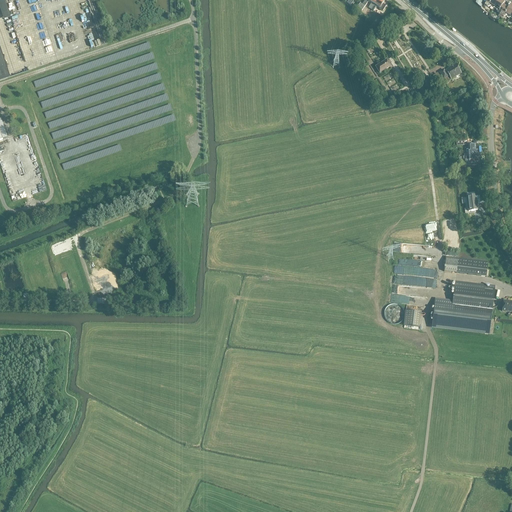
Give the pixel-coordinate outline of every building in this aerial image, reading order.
[(0,0),(0,6),(4,19),(11,17),(5,0),(0,0)] [(362,11),(368,1),(366,0),(365,0),(362,5),(359,9),(362,11)] [(386,6),(383,4),(384,1),(382,0),(376,0),(371,10),(373,11),(376,7),(380,9),(379,9),(383,11),(386,6)] [(494,8),(499,0),(487,0),(484,7),(485,8),(486,6),(488,7),(491,7),(494,8)] [(500,17),(506,6),(503,5),(505,2),(502,0),(499,0),(494,8),(497,10),(498,13),(500,14),(499,16),(500,17)] [(510,18),(511,14),(511,5),(509,8),(506,6),(500,17),(501,17),(502,16),(504,17),(507,16),(510,18)] [(0,80),(9,78),(0,53),(0,80)] [(389,67),(386,61),(387,60),(375,67),(379,73),(391,66),(389,67)] [(461,73),(455,65),(446,71),(451,79),(461,73)] [(450,80),(444,70),(444,69),(439,72),(445,83),(446,83),(450,80)] [(442,82),(437,74),(437,75),(436,74),(434,76),(434,77),(438,84),(442,82)] [(466,150),(467,156),(478,155),(477,149),(476,149),(475,144),(468,145),(469,150),(466,150)] [(459,160),(466,159),(466,167),(478,166),(477,163),(476,163),(476,162),(478,161),(478,155),(467,156),(459,157),(459,160)] [(468,212),(477,210),(476,196),(467,197),(468,212)] [(486,277),(488,262),(446,257),(444,272),(486,277)] [(435,301),(432,327),(489,334),(495,289),(485,288),(485,285),(455,282),(453,303),(435,301)] [(502,311),(511,312),(511,301),(503,301),(502,311)] [(406,310),(404,325),(419,327),(421,312),(406,310)]
